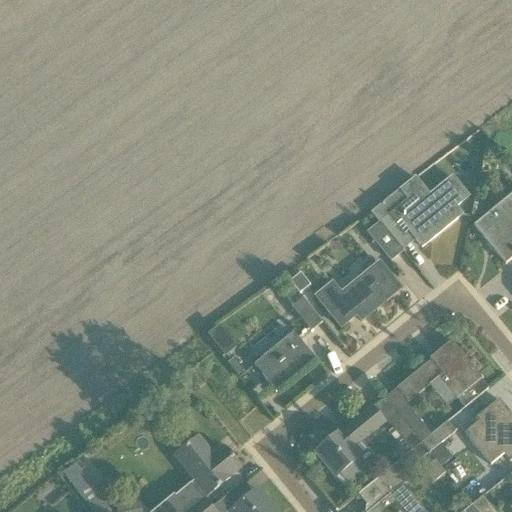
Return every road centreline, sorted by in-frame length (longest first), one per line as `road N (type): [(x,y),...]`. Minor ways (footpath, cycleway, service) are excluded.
road 1 (unknown): [(262,450),(202,350),(195,329),(202,298),(511,65)]
road 2 (residential): [(313,511),(262,450),(458,291)]
